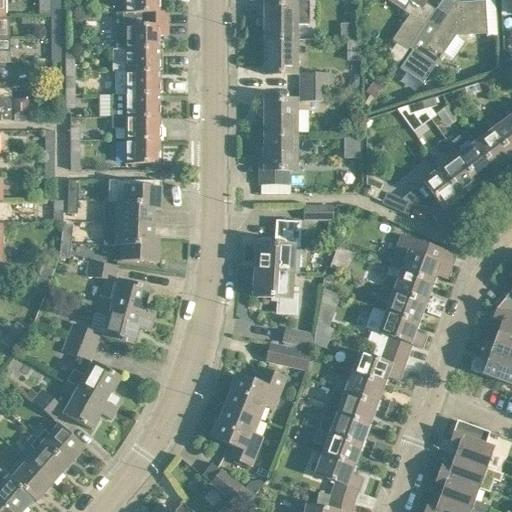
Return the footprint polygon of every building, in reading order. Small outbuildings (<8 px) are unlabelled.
[(60,17),(60,0),(52,0),(52,17),(60,17)] [(75,14),(75,0),(65,0),(65,14),(75,14)] [(159,13),(158,0),(124,0),(124,13),(159,13)] [(264,6),(264,40),(296,40),(296,24),(308,24),(308,0),(272,0),(272,6),(264,6)] [(413,49),(400,69),(424,85),(444,57),(442,56),(455,36),(487,35),(485,2),(460,3),(456,0),(454,0),(452,3),(449,8),(441,3),(435,10),(432,15),(410,47),(413,49)] [(410,0),(413,2),(405,12),(409,15),(414,18),(421,7),(425,3),(426,0),(410,0)] [(511,0),(500,0),(501,16),(511,15),(511,0)] [(409,15),(393,39),(397,42),(408,50),(410,47),(432,15),(421,7),(414,18),(409,15)] [(118,50),(159,50),(159,37),(168,37),(168,13),(159,13),(124,13),(118,13),(118,50)] [(61,40),(60,17),(52,17),(53,40),(61,40)] [(61,62),(61,40),(53,40),(53,62),(61,62)] [(296,40),(264,40),(264,75),(296,75),(296,40)] [(0,50),(0,62),(11,63),(11,51),(0,50)] [(75,50),(65,50),(65,73),(75,73),(75,50)] [(159,50),(125,50),(125,73),(159,73),(159,71),(162,70),(162,60),(159,59),(159,50)] [(53,85),(61,85),(61,72),(53,72),(53,85)] [(75,96),(75,73),(65,73),(65,96),(75,96)] [(159,81),(159,73),(117,73),(117,95),(159,95),(159,94),(162,92),(162,83),(159,81)] [(301,74),(301,88),(329,88),(329,74),(301,74)] [(353,76),(348,81),(348,90),(361,90),(361,76),(353,76)] [(372,82),(364,94),(368,97),(374,100),(382,88),(372,82)] [(478,84),(464,88),(467,97),(480,92),(478,84)] [(53,85),(48,86),(48,102),(61,102),(61,85),(53,85)] [(329,103),(329,88),(301,88),(301,102),(329,103)] [(467,97),(464,88),(451,93),(454,101),(467,97)] [(361,91),(348,91),(348,101),(353,105),(361,105),(361,91)] [(112,118),(159,118),(159,95),(117,95),(112,95),(112,118)] [(0,96),(0,121),(11,121),(11,100),(7,97),(0,96)] [(75,96),(65,96),(65,108),(70,108),(75,108),(75,96)] [(14,115),(26,115),(28,115),(28,98),(13,99),(13,115),(14,115)] [(421,102),(423,110),(437,106),(434,98),(421,102)] [(296,101),(264,101),(264,136),(296,136),(296,101)] [(410,115),(423,110),(421,102),(407,107),(410,115)] [(125,128),(125,141),(159,141),(159,139),(162,138),(162,129),(159,127),(159,118),(112,118),(112,128),(125,128)] [(511,121),(510,118),(492,131),(511,157),(511,121)] [(79,129),(70,129),(70,141),(79,141),(79,129)] [(511,173),(511,157),(492,131),(475,144),(496,171),(502,166),(509,176),(511,173)] [(54,132),(45,132),(45,144),(54,144),(54,132)] [(466,132),(449,145),(458,157),(485,194),(496,186),(489,176),(495,172),(497,174),(496,171),(475,144),(466,132)] [(296,171),(296,136),(264,136),(264,171),(260,171),(260,184),(268,184),(288,184),(288,171),(296,171)] [(70,172),(79,172),(79,141),(70,141),(70,172)] [(159,141),(125,141),(125,165),(159,165),(159,141)] [(485,194),(458,157),(440,169),(462,199),(463,199),(461,197),(467,192),(475,202),(485,194)] [(54,167),(45,167),(45,179),(54,179),(54,167)] [(462,199),(440,169),(422,183),(436,201),(426,208),(440,227),(461,212),(454,202),(460,197),(462,199)] [(54,202),(54,179),(45,179),(45,202),(54,202)] [(78,201),(79,182),(69,181),(68,198),(78,198),(78,201)] [(109,202),(117,202),(123,202),(123,209),(154,210),(160,211),(161,188),(159,188),(159,183),(161,183),(161,182),(109,181),(109,202)] [(367,196),(376,200),(380,191),(371,187),(367,196)] [(382,203),(382,205),(408,216),(414,204),(387,192),(382,203)] [(78,198),(68,198),(68,202),(68,214),(78,214),(78,201),(78,198)] [(54,202),(54,224),(63,224),(63,201),(54,202)] [(154,226),(154,210),(123,209),(123,202),(117,202),(109,202),(106,202),(105,224),(154,226)] [(305,208),(305,221),(333,221),(333,208),(305,208)] [(256,244),(255,271),(292,273),(294,248),(300,248),(301,223),(276,221),(274,245),(271,245),(271,242),(269,239),(261,238),(258,241),(258,244),(256,244)] [(153,241),(154,226),(105,224),(104,246),(113,246),(122,245),(122,240),(153,241)] [(61,241),(71,242),(73,225),(62,225),(61,241)] [(401,236),(389,268),(433,284),(436,276),(447,280),(456,256),(434,248),(401,236)] [(121,262),(158,264),(159,241),(153,241),(122,240),(122,245),(121,262)] [(69,259),(71,242),(61,241),(59,258),(69,259)] [(98,306),(153,321),(156,309),(145,306),(150,289),(119,280),(118,282),(114,281),(116,267),(89,263),(86,277),(105,280),(98,306)] [(329,268),(324,280),(330,282),(338,279),(340,273),(331,269),(329,268)] [(387,276),(382,288),(425,304),(433,284),(389,268),(387,276)] [(255,271),(253,298),(270,299),(279,300),(278,316),(297,317),(299,298),(291,297),(291,295),(292,273),(255,271)] [(511,276),(511,290),(496,310),(511,315),(511,276)] [(389,305),(386,313),(418,325),(425,305),(425,304),(382,288),(378,300),(389,305)] [(430,301),(429,306),(443,311),(446,303),(436,300),(430,301)] [(103,338),(134,347),(138,329),(150,332),(153,321),(98,306),(96,314),(108,317),(103,338)] [(440,319),(443,311),(429,306),(427,310),(430,315),(440,319)] [(366,342),(375,346),(407,357),(411,346),(421,350),(426,337),(415,332),(418,325),(386,313),(372,308),(365,328),(370,330),(366,342)] [(497,334),(511,339),(511,315),(496,310),(492,319),(502,323),(497,334)] [(318,312),(316,323),(329,328),(333,318),(318,312)] [(17,323),(9,333),(16,339),(24,329),(17,323)] [(74,325),(68,338),(94,349),(99,335),(74,325)] [(285,330),(282,348),(310,354),(313,336),(285,330)] [(485,330),(480,342),(484,343),(481,351),(511,362),(511,339),(497,334),(485,330)] [(16,339),(9,333),(1,343),(8,349),(16,339)] [(88,363),(94,349),(68,338),(62,352),(88,363)] [(270,346),(267,361),(306,370),(310,354),(270,346)] [(359,353),(352,374),(384,386),(387,378),(398,382),(407,357),(375,346),(371,357),(359,353)] [(497,381),(511,386),(511,362),(481,351),(478,359),(474,358),(469,371),(497,381)] [(74,369),(66,382),(78,389),(117,410),(123,400),(112,394),(121,378),(93,363),(86,376),(74,369)] [(232,390),(225,408),(258,421),(264,406),(273,409),(285,380),(266,372),(261,386),(236,376),(230,389),(232,390)] [(0,386),(5,391),(11,384),(0,373),(0,386)] [(376,406),(384,386),(352,374),(349,382),(338,378),(333,390),(376,406)] [(64,415),(91,431),(100,415),(111,421),(117,410),(78,389),(66,382),(63,389),(74,396),(64,415)] [(369,426),(376,406),(333,390),(329,402),(326,410),(369,426)] [(53,421),(63,409),(42,391),(32,402),(53,421)] [(388,405),(386,410),(400,415),(403,407),(393,404),(388,405)] [(258,421),(225,408),(218,425),(216,425),(211,438),(236,448),(232,459),(250,466),(254,455),(255,455),(261,439),(253,435),(258,421)] [(362,447),(369,426),(326,410),(323,418),(318,430),(362,447)] [(397,423),(400,415),(386,410),(384,415),(388,419),(397,423)] [(452,443),(459,446),(455,457),(487,469),(494,448),(485,445),(489,433),(458,422),(451,438),(450,441),(450,442),(452,443)] [(39,427),(33,435),(68,466),(85,448),(59,425),(50,436),(39,427)] [(362,447),(318,430),(314,443),(325,447),(322,455),(354,467),(362,447)] [(36,451),(27,462),(53,484),(68,466),(33,435),(26,442),(36,451)] [(373,446),(371,450),(385,455),(388,448),(379,444),(373,446)] [(382,463),(385,455),(371,450),(369,455),(373,460),(382,463)] [(335,484),(331,496),(354,503),(362,479),(351,475),(354,467),(322,455),(314,476),(335,484)] [(487,469),(455,457),(450,469),(441,466),(438,474),(479,489),(489,493),(493,481),(499,483),(502,474),(487,469)] [(53,484),(27,462),(12,479),(11,480),(34,500),(33,500),(36,503),(53,484)] [(211,464),(201,476),(211,485),(243,510),(253,497),(263,485),(258,482),(249,483),(244,490),(221,472),(211,464)] [(0,501),(11,511),(22,511),(33,500),(34,500),(11,480),(12,479),(9,477),(8,477),(0,469),(0,501)] [(438,474),(435,483),(444,486),(440,498),(472,510),(475,502),(479,489),(438,474)] [(351,511),(354,503),(331,496),(328,509),(306,505),(304,511),(351,511)] [(426,506),(424,511),(478,511),(475,511),(472,510),(440,498),(435,510),(426,506)] [(11,511),(0,501),(0,511),(11,511)] [(478,503),(475,511),(478,511),(488,511),(490,507),(478,503)]
